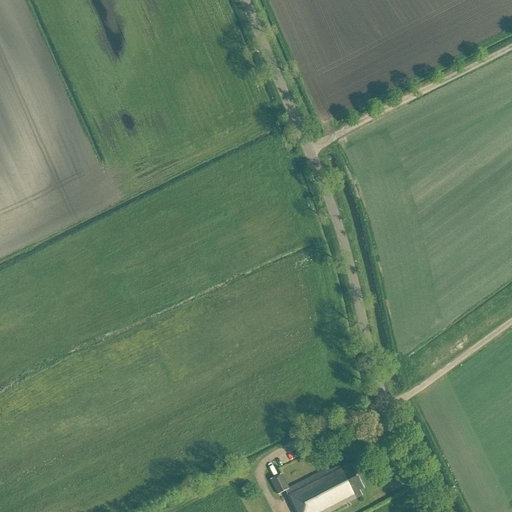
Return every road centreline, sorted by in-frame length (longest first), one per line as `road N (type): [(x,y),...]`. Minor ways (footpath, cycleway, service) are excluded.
road 1 (tertiary): [(439,511),(383,400),(340,235),(243,0)]
road 2 (track): [(383,400),(258,468)]
